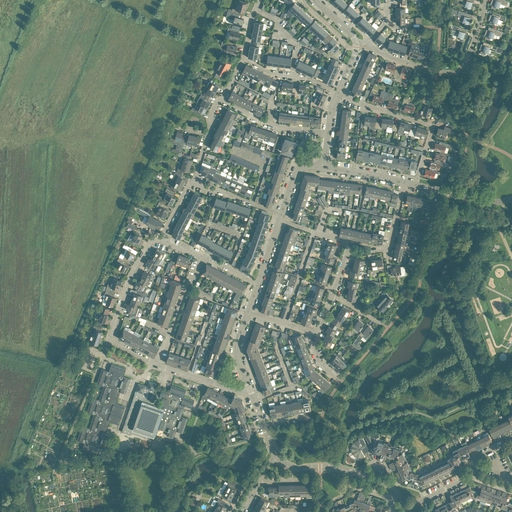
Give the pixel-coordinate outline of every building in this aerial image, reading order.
[(230,9),(230,11),(241,15),(242,11),(245,12),(248,2),(241,0),(236,0),(235,4),(237,6),(236,6),(235,9),(233,8),(232,10),(230,9)] [(293,13),(299,7),(291,0),(291,3),(290,3),(288,5),(291,7),(289,9),(293,13)] [(341,10),(347,4),(342,0),(337,6),(341,10)] [(467,7),(467,9),(470,10),(469,11),(470,12),(471,8),(473,9),(475,3),(472,2),(472,0),(461,0),(466,2),(464,6),(467,7),(466,7),(467,7)] [(510,2),(508,1),(505,0),(491,0),(490,4),(492,5),(491,9),(492,7),(495,9),(495,7),(496,7),(496,6),(498,7),(500,3),(509,6),(510,2)] [(348,15),(354,9),(349,5),(343,11),(348,15)] [(407,8),(407,5),(400,5),(400,8),(396,8),(396,13),(405,13),(405,8),(407,8)] [(298,17),(304,11),(299,7),(293,13),(298,17)] [(361,15),(358,13),(354,9),(348,15),(353,19),(355,17),(357,19),(361,15)] [(457,15),(461,16),(459,20),(464,22),(464,23),(465,23),(464,25),(467,26),(467,27),(469,24),(471,24),(473,19),(470,18),(471,15),(472,15),(459,10),(457,15)] [(240,18),(241,15),(230,11),(227,18),(234,20),(233,23),(242,26),(244,19),(240,18)] [(302,21),(308,15),(304,11),(298,17),(302,21)] [(490,14),(488,20),(490,21),(489,24),(490,23),(493,24),(493,22),(494,23),(494,22),(497,23),(498,19),(505,21),(506,17),(493,12),(494,13),(493,15),(490,14)] [(313,19),(308,15),(302,21),(307,25),(313,19)] [(367,21),(363,17),(361,15),(357,19),(359,21),(357,23),(361,27),(367,21)] [(313,31),(319,25),(315,21),(309,27),(313,31)] [(366,31),(372,25),(367,21),(361,27),(366,31)] [(452,24),(450,29),(452,29),(450,34),(457,36),(459,37),(460,38),(459,39),(462,41),(462,42),(464,38),(465,39),(467,33),(465,32),(466,30),(467,30),(453,25),(452,24)] [(318,35),(324,29),(319,25),(313,31),(318,35)] [(370,35),(376,29),(372,25),(366,31),(370,35)] [(486,29),(484,35),(486,36),(485,39),(486,38),(489,39),(489,37),(490,38),(490,37),(493,38),(494,34),(501,36),(502,32),(489,27),(490,28),(489,30),(486,29)] [(227,32),(226,37),(229,38),(238,40),(240,33),(239,33),(239,30),(228,28),(227,32)] [(322,39),(328,33),(324,29),(318,35),(322,39)] [(327,43),(333,37),(328,33),(322,39),(327,43)] [(386,37),(381,33),(375,40),(380,44),(381,43),(383,45),(387,41),(385,39),(386,37)] [(260,44),(261,35),(253,34),(252,40),(254,40),(254,43),(260,44)] [(336,43),(337,41),(333,37),(327,43),(331,47),(335,43),(336,43)] [(233,42),(225,41),(222,40),(221,45),(227,46),(226,51),(236,53),(237,46),(232,45),(233,42)] [(393,51),(396,42),(390,41),(389,43),(387,41),(383,45),(387,49),(393,51)] [(481,44),(479,50),(481,50),(480,54),(484,56),(485,55),(486,55),(487,54),(487,53),(489,48),(496,51),(496,50),(500,51),(502,48),(499,47),(497,46),(484,41),(484,42),(485,42),(484,45),(481,44)] [(399,52),(401,44),(396,42),(393,51),(399,52)] [(258,53),(259,47),(260,44),(254,43),(253,46),(251,45),(249,51),(258,53)] [(340,47),(336,43),(335,43),(331,47),(329,49),(334,53),(340,47)] [(407,46),(401,44),(399,52),(405,54),(407,46)] [(417,57),(420,46),(412,44),(408,55),(415,58),(415,57),(417,57)] [(429,49),(420,46),(417,57),(418,58),(418,59),(425,61),(429,49)] [(374,61),(376,56),(369,53),(368,56),(366,55),(365,58),(374,61)] [(372,67),(374,61),(365,58),(364,60),(365,61),(364,64),(372,67)] [(217,72),(215,77),(221,80),(223,75),(226,70),(227,71),(229,68),(227,67),(229,63),(223,60),(221,64),(220,63),(217,68),(219,69),(217,72)] [(301,71),(305,63),(299,61),(295,68),(301,71)] [(335,73),(338,67),(336,66),(337,64),(332,61),(331,64),(330,63),(328,69),(335,73)] [(306,73),(310,66),(305,63),(301,71),(306,73)] [(395,66),(387,63),(387,64),(386,64),(386,65),(383,64),(380,71),(390,75),(389,78),(395,80),(398,70),(395,68),(395,66)] [(369,72),(372,67),(364,64),(363,67),(361,66),(360,69),(369,72)] [(248,75),(251,68),(246,65),(242,72),(248,75)] [(312,76),(316,68),(310,66),(306,73),(312,76)] [(253,78),(257,71),(251,68),(248,75),(253,78)] [(401,71),(398,70),(395,80),(401,82),(403,75),(408,77),(410,70),(402,68),(401,71)] [(333,78),(335,73),(328,69),(325,75),(333,78)] [(367,78),(369,72),(360,69),(359,71),(360,72),(359,75),(367,78)] [(258,80),(262,73),(257,71),(253,78),(258,80)] [(264,83),(267,76),(262,73),(258,80),(264,83)] [(330,84),(333,78),(325,75),(323,80),(330,84)] [(364,83),(367,78),(359,75),(358,77),(357,77),(355,80),(364,83)] [(269,86),(273,79),(267,76),(264,83),(263,85),(268,88),(269,86)] [(274,89),(278,82),(273,79),(269,86),(274,89)] [(362,89),(364,83),(355,80),(354,82),(356,82),(354,86),(362,89)] [(210,81),(207,87),(216,91),(219,86),(221,87),(223,84),(217,81),(215,84),(210,81)] [(287,92),(288,83),(282,82),(282,86),(279,86),(278,92),(281,92),(281,91),(287,92)] [(295,94),(296,88),(293,87),(294,84),(288,83),(287,92),(292,92),(292,94),(295,94)] [(299,88),(296,88),(295,94),(298,95),(298,93),(304,94),(305,85),(299,84),(299,88)] [(213,97),(216,91),(207,87),(206,86),(203,92),(205,92),(203,95),(209,98),(210,95),(213,97)] [(359,94),(362,89),(354,86),(353,88),(352,88),(351,91),(359,94)] [(317,93),(315,96),(323,100),(326,95),(322,93),(323,90),(317,88),(315,93),(317,93)] [(385,102),(388,92),(382,90),(380,97),(374,95),(374,94),(374,93),(373,93),(371,92),(369,97),(369,98),(371,98),(372,98),(373,98),(373,99),(372,99),(372,100),(372,102),(380,104),(381,101),(385,102)] [(234,101),(237,94),(232,91),(228,99),(234,101)] [(394,94),(388,92),(385,102),(388,103),(387,106),(395,109),(398,100),(392,98),(394,94)] [(209,98),(203,95),(201,94),(197,102),(198,103),(207,108),(210,102),(207,101),(209,98)] [(239,104),(243,97),(237,94),(234,101),(239,104)] [(244,96),(243,97),(239,104),(244,107),(248,100),(248,98),(248,97),(246,96),(244,96)] [(323,100),(315,96),(313,101),(312,101),(310,104),(315,106),(316,106),(317,104),(321,105),(323,100)] [(404,96),(401,107),(404,108),(404,110),(412,113),(415,104),(409,102),(410,98),(404,96)] [(250,110),(253,103),(248,100),(244,107),(250,110)] [(207,108),(198,103),(195,108),(196,109),(194,112),(200,115),(202,112),(204,113),(207,108)] [(255,113),(259,106),(253,103),(250,110),(255,113)] [(260,116),(264,108),(259,106),(255,113),(260,116)] [(420,109),(418,116),(424,117),(425,115),(429,116),(432,108),(425,106),(423,110),(420,109)] [(228,109),(225,115),(232,119),(232,118),(235,120),(238,114),(228,109)] [(235,120),(232,119),(225,115),(222,120),(230,124),(232,125),(235,120)] [(446,124),(449,122),(444,115),(438,120),(440,122),(443,120),(446,124)] [(369,126),(371,117),(365,116),(365,120),(362,120),(361,126),(364,127),(364,125),(369,126)] [(378,129),(379,122),(376,122),(376,118),(371,117),(369,126),(369,128),(375,129),(375,128),(378,129)] [(387,128),(388,119),(382,118),(382,122),(379,122),(378,129),(381,129),(381,127),(387,128)] [(395,131),(396,124),(393,124),(393,120),(388,119),(387,128),(387,130),(392,130),(395,131)] [(232,125),(230,124),(222,120),(220,125),(229,130),(232,125)] [(403,133),(403,132),(406,123),(401,121),(399,125),(396,124),(395,131),(403,133)] [(411,136),(413,129),(410,129),(411,125),(406,123),(403,132),(409,133),(408,135),(411,136)] [(226,136),(229,130),(220,125),(217,131),(226,136)] [(253,135),(256,127),(251,125),(248,134),(253,135)] [(420,137),(422,128),(417,126),(416,130),(413,129),(411,136),(414,137),(415,135),(420,137)] [(257,140),(258,137),(261,129),(256,127),(253,135),(252,138),(257,140)] [(439,128),(436,135),(444,138),(446,134),(449,135),(451,129),(445,127),(444,130),(439,128)] [(428,130),(422,128),(420,137),(425,138),(428,130)] [(264,139),(267,130),(261,129),(258,137),(264,139)] [(269,141),(272,132),(267,130),(264,139),(269,141)] [(183,143),(185,137),(182,136),(183,133),(177,131),(176,134),(172,133),(171,138),(171,140),(172,142),(174,143),(178,144),(177,149),(181,150),(183,143)] [(224,141),(226,136),(217,131),(214,136),(215,137),(216,137),(221,140),(224,141)] [(277,134),(272,132),(269,141),(274,142),(277,134)] [(193,144),(195,136),(189,134),(188,137),(185,137),(183,143),(187,144),(186,144),(192,146),(193,144)] [(201,138),(195,136),(193,144),(199,146),(201,138)] [(225,142),(224,141),(221,140),(216,137),(215,137),(213,142),(220,146),(222,147),(225,142)] [(285,139),(283,145),(294,149),(296,142),(285,139)] [(217,151),(220,146),(213,142),(210,148),(217,151)] [(433,149),(442,152),(444,153),(444,152),(446,147),(451,149),(452,145),(442,142),(441,145),(435,143),(433,149)] [(292,155),(294,149),(283,145),(281,151),(292,155)] [(362,159),(364,151),(358,149),(356,159),(358,159),(359,158),(362,159)] [(385,164),(388,154),(382,152),(381,155),(379,164),(382,165),(382,163),(385,164)] [(449,154),(444,152),(444,153),(442,152),(441,154),(436,153),(434,159),(436,160),(443,162),(444,162),(444,159),(446,159),(447,159),(448,158),(449,154)] [(189,159),(190,156),(189,156),(182,154),(180,162),(190,166),(192,160),(189,159)] [(289,159),(290,157),(281,154),(279,159),(287,162),(288,159),(289,159)] [(409,169),(411,160),(411,159),(405,158),(403,169),(405,170),(406,169),(409,169)] [(286,165),(287,162),(279,159),(277,165),(286,168),(287,166),(286,165)] [(417,161),(411,160),(409,169),(412,170),(412,169),(415,169),(417,161)] [(447,166),(448,163),(444,162),(443,162),(436,160),(436,162),(431,161),(429,167),(431,168),(432,168),(439,170),(440,165),(445,166),(446,166),(447,166)] [(189,172),(190,166),(180,162),(177,171),(185,174),(186,171),(189,172)] [(207,176),(211,166),(202,162),(200,171),(202,172),(201,173),(207,176)] [(285,171),(286,168),(277,165),(275,171),(283,173),(284,170),(285,171)] [(215,172),(216,169),(211,166),(207,176),(206,177),(211,180),(212,178),(215,172)] [(439,170),(432,168),(431,168),(431,171),(426,169),(424,175),(433,178),(435,173),(438,174),(439,170)] [(183,177),(185,174),(177,171),(176,171),(172,179),(176,181),(183,184),(186,179),(183,177)] [(217,182),(222,172),(219,171),(217,173),(215,172),(212,178),(211,180),(217,182)] [(282,176),(283,173),(275,171),(273,176),(282,179),(283,177),(282,176)] [(223,185),(226,177),(223,176),(224,173),(222,172),(217,182),(223,185)] [(227,174),(226,177),(223,185),(228,187),(231,179),(233,177),(227,174)] [(319,179),(319,176),(305,175),(300,187),(302,187),(308,189),(309,189),(311,184),(318,185),(319,179)] [(281,182),(282,179),(273,176),(271,182),(279,185),(280,182),(281,182)] [(234,189),(237,182),(238,179),(233,177),(231,179),(228,187),(234,189)] [(239,192),(242,184),(244,181),(238,178),(238,179),(237,182),(234,189),(239,192)] [(180,190),(183,184),(176,181),(173,186),(171,185),(170,188),(176,191),(177,188),(180,190)] [(279,185),(271,182),(269,188),(278,191),(279,188),(278,188),(279,185)] [(245,194),(248,186),(242,184),(239,192),(245,194)] [(254,189),(248,186),(245,194),(250,196),(254,189)] [(369,198),(370,195),(372,187),(366,186),(364,197),(369,198)] [(310,190),(309,189),(308,189),(302,187),(300,192),(308,195),(310,190)] [(166,193),(164,198),(169,201),(168,203),(172,205),(176,198),(173,197),(175,192),(167,188),(164,192),(166,193)] [(278,193),(278,191),(269,188),(267,193),(275,196),(276,193),(278,193)] [(195,193),(192,198),(199,202),(202,197),(195,193)] [(274,199),(275,196),(267,193),(266,199),(274,202),(275,200),(274,199)] [(416,205),(418,197),(413,196),(409,210),(409,211),(412,212),(413,205),(416,205)] [(197,207),(199,202),(192,198),(189,203),(197,207)] [(219,208),(222,200),(216,198),(213,206),(219,208)] [(274,205),(274,202),(266,199),(264,205),(271,208),(272,204),(274,205)] [(228,202),(227,202),(222,200),(219,208),(225,210),(225,209),(228,202)] [(435,209),(436,206),(433,205),(434,201),(428,200),(427,208),(426,211),(431,212),(432,209),(435,209)] [(231,211),(234,203),(228,201),(227,202),(228,202),(225,209),(231,211)] [(159,202),(157,207),(160,208),(157,214),(153,211),(151,214),(158,217),(159,215),(165,218),(169,210),(167,210),(169,207),(159,202)] [(194,213),(197,207),(189,203),(186,208),(186,209),(193,212),(193,213),(194,213)] [(237,213),(239,205),(234,203),(231,211),(237,213)] [(242,215),(245,207),(239,205),(237,213),(242,215)] [(248,217),(251,209),(245,207),(242,215),(248,217)] [(186,209),(186,208),(185,208),(182,213),(190,217),(193,213),(193,212),(186,209)] [(306,212),(303,210),(295,208),(293,213),(295,213),(301,215),(305,216),(306,212)] [(267,215),(268,212),(262,210),(259,219),(260,219),(267,221),(269,215),(267,215)] [(187,223),(190,217),(182,213),(179,219),(187,223)] [(306,217),(305,216),(301,215),(295,213),(293,218),(304,222),(306,217)] [(149,216),(145,223),(150,226),(149,226),(152,228),(153,227),(155,228),(155,227),(159,229),(163,223),(149,216)] [(184,228),(187,223),(179,219),(177,224),(184,228)] [(268,221),(267,221),(260,219),(258,224),(266,227),(268,221)] [(184,228),(177,224),(174,230),(175,230),(182,233),(184,228)] [(264,233),(266,227),(258,224),(256,230),(264,233)] [(297,235),(298,230),(289,226),(287,231),(288,232),(295,234),(295,235),(297,235)] [(182,234),(182,233),(175,230),(172,235),(179,239),(182,234)] [(262,238),(264,233),(256,230),(254,236),(262,238)] [(382,243),(384,235),(385,231),(379,230),(378,234),(377,242),(382,243)] [(298,236),(297,235),(295,235),(295,234),(288,232),(287,231),(285,237),(296,241),(298,236)] [(131,233),(128,240),(134,243),(140,247),(143,242),(140,240),(142,236),(135,233),(134,235),(131,233)] [(203,245),(207,237),(201,234),(197,242),(203,245)] [(260,244),(262,238),(254,236),(252,241),(260,244)] [(212,241),(212,240),(207,237),(203,245),(208,248),(212,241)] [(294,246),(296,241),(285,237),(283,242),(291,245),(294,246)] [(408,242),(409,240),(398,237),(396,242),(407,245),(409,245),(410,243),(408,242)] [(217,244),(212,241),(208,248),(207,249),(213,251),(217,244)] [(258,250),(260,244),(252,241),(250,247),(258,250)] [(290,250),(291,245),(283,242),(281,247),(290,250)] [(326,248),(328,248),(335,250),(336,245),(328,242),(326,248)] [(218,254),(222,247),(217,244),(213,251),(218,254)] [(121,253),(119,257),(129,262),(131,258),(133,259),(136,254),(138,251),(135,250),(128,246),(123,254),(121,253)] [(224,257),(228,249),(222,247),(218,254),(224,257)] [(256,256),(258,250),(250,247),(248,253),(256,256)] [(288,255),(290,250),(281,247),(280,252),(288,255)] [(328,248),(326,255),(332,257),(335,250),(328,248)] [(157,249),(154,254),(162,258),(163,259),(166,254),(164,253),(165,251),(160,250),(160,251),(157,249)] [(229,260),(233,252),(228,249),(224,257),(229,260)] [(253,262),(256,256),(248,253),(245,258),(253,262)] [(406,255),(405,255),(394,253),(393,258),(398,259),(397,262),(404,263),(406,255)] [(150,260),(158,264),(162,258),(154,254),(150,260)] [(181,265),(184,256),(179,254),(176,263),(181,265)] [(335,257),(332,257),(326,255),(324,260),(333,263),(335,257)] [(184,256),(181,265),(187,266),(186,267),(189,268),(190,265),(187,264),(189,258),(184,256)] [(127,265),(129,262),(119,257),(117,260),(120,262),(120,264),(118,268),(120,269),(119,269),(120,270),(121,269),(126,272),(129,267),(127,265)] [(315,259),(309,257),(306,263),(309,264),(312,265),(315,259)] [(253,262),(245,258),(242,263),(250,267),(253,262)] [(149,259),(146,264),(152,268),(150,271),(154,273),(159,265),(158,264),(150,260),(149,259)] [(287,266),(284,265),(276,262),(274,267),(285,271),(287,266)] [(247,273),(250,267),(242,263),(239,269),(247,273)] [(321,269),(324,270),(324,269),(330,271),(332,266),(323,263),(321,269)] [(207,276),(212,267),(207,264),(202,273),(207,276)] [(391,265),(387,265),(388,273),(391,273),(392,275),(401,274),(401,276),(405,275),(404,269),(405,269),(404,266),(400,266),(400,265),(391,267),(391,265)] [(212,278),(217,269),(212,267),(207,276),(212,278)] [(217,281),(222,272),(217,269),(212,278),(217,281)] [(280,277),(282,272),(274,269),(272,274),(280,277)] [(327,278),(330,271),(324,269),(324,270),(321,276),(327,278)] [(144,271),(142,276),(150,280),(152,275),(144,271)] [(222,284),(227,275),(222,272),(217,281),(222,284)] [(283,278),(280,277),(272,274),(270,279),(279,282),(281,283),(283,278)] [(326,284),(327,278),(321,276),(317,274),(315,280),(326,284)] [(227,286),(232,277),(227,275),(222,284),(227,286)] [(146,286),(150,280),(142,276),(138,282),(146,286)] [(232,289),(237,280),(232,277),(227,286),(232,289)] [(108,284),(106,289),(115,292),(116,288),(119,289),(122,281),(113,278),(111,285),(108,284)] [(281,283),(279,282),(270,279),(269,285),(277,287),(277,288),(279,289),(281,283)] [(180,289),(182,283),(172,280),(170,285),(180,289)] [(237,292),(242,283),(237,280),(232,289),(237,292)] [(146,287),(146,286),(138,282),(137,281),(134,286),(137,288),(136,291),(138,291),(144,294),(148,287),(146,287)] [(242,294),(247,285),(242,283),(237,292),(233,300),(236,302),(241,294),(242,294)] [(178,294),(180,289),(170,285),(169,291),(178,294)] [(277,288),(277,287),(269,285),(267,290),(275,292),(278,293),(279,289),(277,288)] [(314,291),(316,291),(322,293),(324,288),(316,285),(314,291)] [(115,292),(106,289),(105,294),(107,295),(105,299),(108,299),(106,303),(113,306),(114,302),(115,302),(117,298),(113,297),(115,292)] [(147,294),(144,294),(138,291),(137,294),(134,293),(132,298),(138,300),(140,301),(141,301),(144,302),(147,294)] [(177,299),(178,294),(169,291),(167,296),(177,299)] [(320,300),(322,293),(316,291),(314,298),(320,300)] [(380,303),(376,307),(379,310),(379,309),(383,312),(386,308),(385,308),(393,299),(386,293),(382,298),(384,299),(380,303)] [(191,295),(189,300),(198,304),(202,305),(204,299),(200,298),(192,295),(191,295)] [(175,305),(177,299),(167,296),(165,302),(175,305)] [(314,298),(312,297),(310,302),(318,305),(320,300),(314,298)] [(136,307),(138,300),(132,298),(130,304),(130,305),(136,307)] [(196,309),(198,304),(189,300),(187,306),(196,309)] [(175,305),(165,302),(163,307),(173,310),(175,305)] [(303,302),(301,309),(307,311),(313,313),(313,314),(315,315),(317,309),(315,308),(315,306),(303,302)] [(138,308),(136,307),(130,305),(130,304),(128,304),(126,309),(129,310),(128,313),(136,316),(138,308)] [(275,309),(270,308),(263,305),(263,306),(261,311),(273,315),(275,309)] [(102,310),(98,320),(108,323),(109,319),(107,318),(108,315),(107,314),(109,309),(102,306),(100,310),(102,310)] [(195,314),(196,309),(187,306),(185,311),(195,314)] [(343,306),(340,311),(345,315),(347,316),(350,311),(343,306)] [(171,316),(173,310),(163,307),(161,312),(171,316)] [(235,316),(237,311),(225,307),(223,312),(226,313),(235,316)] [(193,320),(195,314),(185,311),(183,316),(193,320)] [(310,320),(313,314),(313,313),(307,311),(306,314),(304,313),(302,317),(304,318),(310,320)] [(342,321),(345,315),(340,311),(336,318),(342,321)] [(169,321),(171,316),(161,312),(160,318),(169,321)] [(233,322),(235,316),(226,313),(224,318),(233,322)] [(193,320),(183,316),(181,322),(191,325),(193,320)] [(339,326),(342,321),(336,318),(334,316),(331,322),(339,326)] [(308,326),(310,320),(304,318),(302,317),(300,323),(308,326)] [(167,327),(169,321),(160,318),(158,323),(167,327)] [(233,322),(224,318),(222,324),(232,327),(233,322)] [(363,325),(362,325),(364,323),(359,319),(356,324),(354,323),(353,325),(351,327),(348,332),(347,334),(350,336),(354,331),(357,333),(359,330),(361,326),(362,327),(363,325)] [(189,331),(191,325),(181,322),(179,327),(189,331)] [(102,325),(95,323),(93,326),(97,327),(96,329),(95,329),(93,335),(91,334),(90,338),(92,339),(91,343),(97,345),(99,342),(101,342),(102,339),(101,339),(101,336),(102,332),(99,331),(100,329),(101,329),(102,325)] [(264,332),(265,327),(256,323),(254,329),(264,332)] [(230,332),(232,327),(222,324),(220,329),(230,332)] [(372,331),(373,329),(369,325),(365,329),(364,328),(352,344),(355,346),(363,337),(366,340),(371,334),(370,333),(371,332),(372,331)] [(326,331),(328,332),(334,335),(336,331),(329,326),(326,331)] [(125,327),(124,329),(119,338),(124,341),(129,331),(130,329),(129,328),(128,328),(126,327),(125,327)] [(187,336),(189,331),(179,327),(177,333),(187,336)] [(230,332),(220,329),(218,335),(228,338),(230,332)] [(262,337),(264,332),(254,329),(252,334),(262,337)] [(129,343),(134,334),(129,331),(124,341),(129,343)] [(330,341),(334,335),(328,332),(324,338),(330,341)] [(185,342),(187,336),(177,333),(175,338),(185,342)] [(134,346),(139,337),(134,334),(129,343),(134,346)] [(260,343),(262,337),(252,334),(250,339),(260,343)] [(301,334),(289,339),(291,344),(303,339),(301,334)] [(226,343),(228,338),(218,335),(216,340),(226,343)] [(139,349),(144,340),(139,337),(134,346),(139,349)] [(144,352),(149,342),(150,340),(145,337),(144,340),(139,349),(144,352)] [(332,342),(330,341),(324,338),(322,343),(329,348),(332,342)] [(258,348),(260,343),(250,339),(247,348),(258,348)] [(305,344),(303,339),(291,344),(293,349),(297,348),(305,344)] [(224,349),(226,343),(216,340),(214,345),(224,349)] [(149,354),(154,345),(149,342),(144,352),(149,354)] [(307,349),(305,344),(297,348),(299,353),(307,349)] [(154,357),(159,348),(154,345),(149,354),(154,357)] [(224,349),(214,345),(213,351),(221,354),(222,354),(224,349)] [(260,353),(258,348),(247,348),(250,357),(260,353)] [(309,355),(307,349),(299,353),(301,358),(309,355)] [(221,354),(213,351),(211,350),(209,356),(219,359),(221,354)] [(171,364),(175,354),(169,353),(166,362),(171,364)] [(262,359),(260,353),(250,357),(253,363),(262,359)] [(335,366),(340,359),(342,356),(338,353),(330,362),(335,366)] [(177,366),(180,356),(175,354),(171,364),(177,366)] [(303,363),(311,360),(309,355),(301,358),(303,363)] [(182,368),(186,358),(180,356),(177,366),(182,368)] [(217,364),(219,359),(209,356),(208,361),(217,364)] [(188,370),(191,360),(186,358),(182,368),(188,370)] [(264,364),(262,359),(253,363),(255,368),(264,364)] [(344,363),(340,359),(335,366),(339,369),(344,363)] [(313,365),(311,360),(303,363),(305,368),(313,365)] [(216,370),(217,364),(208,361),(206,366),(216,370)] [(110,421),(119,424),(125,406),(116,403),(120,391),(125,393),(130,378),(123,376),(126,369),(111,364),(109,371),(102,369),(97,383),(104,385),(99,399),(92,397),(87,411),(94,414),(89,428),(82,425),(77,440),(84,442),(82,449),(96,454),(99,447),(106,450),(111,435),(106,434),(110,421)] [(266,369),(264,364),(255,368),(257,373),(266,369)] [(307,375),(315,370),(313,365),(305,368),(307,375)] [(214,376),(216,370),(206,366),(204,372),(214,376)] [(268,375),(266,369),(257,373),(259,378),(268,375)] [(313,380),(319,373),(315,370),(307,375),(313,380)] [(317,383),(323,377),(319,373),(313,380),(317,383)] [(270,380),(268,375),(259,378),(261,384),(270,380)] [(321,387),(327,380),(323,377),(317,383),(321,387)] [(272,385),(270,380),(261,384),(263,389),(272,385)] [(325,391),(331,384),(327,380),(321,387),(325,391)] [(154,437),(157,428),(164,408),(153,404),(157,394),(154,393),(153,393),(156,384),(149,381),(147,386),(138,383),(136,391),(137,391),(136,394),(135,394),(122,432),(131,435),(132,433),(146,438),(147,434),(154,437)] [(181,416),(183,409),(184,406),(188,407),(190,399),(184,397),(186,390),(172,385),(169,392),(162,390),(159,397),(163,398),(161,405),(164,407),(164,408),(157,428),(167,432),(166,435),(173,437),(176,430),(183,433),(188,418),(181,416)] [(275,391),(272,385),(263,389),(265,395),(275,391)] [(207,400),(208,397),(213,390),(208,387),(204,394),(203,394),(202,397),(207,400)] [(213,400),(217,392),(213,390),(208,397),(213,400)] [(218,402),(222,395),(217,392),(213,400),(218,402)] [(223,405),(227,397),(222,395),(218,402),(223,405)] [(234,408),(242,400),(234,396),(232,400),(229,405),(234,407),(234,408)] [(232,400),(227,397),(223,405),(228,408),(229,405),(232,400)] [(246,409),(242,400),(234,408),(236,413),(243,410),(246,409)] [(245,415),(243,410),(236,413),(235,413),(237,418),(245,415)] [(247,420),(245,415),(237,418),(239,423),(247,420)] [(511,422),(508,415),(487,425),(493,437),(497,435),(498,437),(500,435),(499,434),(507,430),(508,432),(511,431),(510,429),(511,427),(511,422)] [(249,425),(247,420),(239,423),(240,428),(249,425)] [(251,430),(249,425),(240,428),(242,434),(251,430)] [(253,436),(251,430),(242,434),(244,439),(253,436)] [(493,443),(491,438),(489,434),(483,437),(488,446),(493,443)] [(368,435),(365,437),(371,449),(374,455),(377,453),(379,448),(382,449),(383,443),(378,441),(377,444),(374,446),(368,435)] [(352,445),(351,448),(352,451),(353,454),(356,456),(359,457),(362,457),(364,456),(365,457),(364,455),(369,451),(362,437),(359,438),(359,437),(358,437),(358,440),(356,441),(353,443),(352,445)] [(488,446),(483,437),(478,439),(482,448),(488,446)] [(482,448),(478,439),(473,442),(477,451),(482,448)] [(477,451),(473,442),(468,444),(472,453),(477,451)] [(399,449),(383,443),(382,449),(379,448),(377,453),(392,458),(394,459),(396,464),(395,465),(393,462),(389,464),(392,470),(394,469),(392,466),(401,462),(400,459),(405,457),(403,452),(404,452),(402,448),(399,447),(399,449)] [(472,453),(468,444),(467,444),(462,447),(465,452),(462,453),(465,458),(467,457),(468,461),(474,458),(472,454),(472,453)] [(465,452),(462,447),(457,449),(460,454),(457,455),(460,460),(462,459),(466,467),(469,466),(465,458),(462,453),(465,452)] [(408,464),(405,457),(400,459),(401,462),(392,466),(394,469),(397,467),(398,469),(408,464)] [(460,466),(458,461),(457,460),(454,459),(453,457),(448,460),(450,465),(452,464),(455,469),(456,472),(459,471),(458,467),(460,466)] [(450,465),(448,460),(443,462),(445,467),(448,466),(450,471),(452,475),(455,473),(453,470),(455,469),(452,464),(450,465)] [(445,467),(443,462),(438,464),(440,469),(443,468),(445,473),(447,477),(450,476),(448,472),(450,471),(448,466),(445,467)] [(412,472),(408,464),(398,469),(399,471),(396,473),(397,476),(406,472),(407,474),(412,472)] [(440,469),(438,464),(433,467),(435,472),(438,471),(440,476),(442,479),(445,478),(443,474),(445,473),(443,468),(440,469)] [(435,472),(433,467),(428,469),(430,474),(433,473),(435,478),(437,482),(440,480),(438,477),(440,476),(438,471),(435,472)] [(430,474),(428,469),(423,471),(426,476),(428,475),(431,480),(430,481),(432,484),(435,483),(433,479),(435,478),(433,473),(430,474)] [(426,476),(423,471),(418,474),(421,479),(423,478),(427,486),(430,485),(429,481),(430,481),(431,480),(428,475),(426,476)] [(421,479),(418,474),(415,473),(413,478),(416,479),(415,481),(419,482),(421,485),(423,484),(425,488),(427,486),(423,478),(421,479)] [(228,481),(224,489),(234,494),(236,489),(234,487),(235,485),(228,481)] [(467,487),(466,483),(463,485),(467,494),(469,492),(472,497),(475,498),(477,493),(479,494),(481,489),(482,485),(479,484),(478,487),(478,488),(476,493),(474,492),(475,490),(471,489),(470,486),(467,487)] [(467,494),(463,485),(460,486),(462,490),(460,491),(462,496),(465,495),(467,500),(472,497),(469,492),(467,494)] [(487,490),(486,490),(484,490),(486,486),(482,485),(481,489),(479,494),(477,493),(475,498),(480,500),(482,495),(485,496),(487,490)] [(492,492),(491,492),(489,491),(491,488),(487,486),(486,490),(487,490),(485,496),(482,495),(480,500),(485,502),(487,497),(490,497),(492,492)] [(460,491),(458,487),(455,489),(457,492),(455,493),(457,498),(460,497),(462,502),(467,500),(465,495),(462,496),(460,491)] [(497,494),(496,494),(494,493),(496,489),(493,488),(491,492),(492,492),(490,497),(487,497),(485,502),(491,504),(492,498),(495,499),(497,494)] [(231,499),(234,494),(224,489),(220,496),(227,500),(228,497),(231,499)] [(455,493),(453,489),(450,491),(452,495),(450,496),(452,501),(453,502),(456,503),(457,505),(457,504),(462,502),(460,497),(457,498),(455,493)] [(502,496),(501,496),(499,495),(501,491),(498,490),(496,494),(497,494),(495,499),(492,498),(491,504),(496,506),(497,500),(500,501),(502,496)] [(358,506),(361,497),(363,493),(360,491),(358,496),(357,500),(354,499),(353,502),(349,504),(350,505),(348,507),(350,511),(353,511),(355,505),(358,506)] [(505,497),(506,493),(503,492),(501,496),(502,496),(500,501),(497,500),(496,506),(503,508),(505,503),(507,498),(505,497)] [(266,506),(269,501),(261,497),(258,502),(266,506)] [(357,511),(361,511),(365,503),(363,502),(364,498),(361,497),(358,506),(355,505),(353,511),(357,511)] [(439,497),(436,498),(438,503),(443,511),(441,511),(445,511),(445,510),(447,509),(445,504),(443,505),(439,497)] [(218,498),(214,506),(224,511),(227,507),(224,505),(225,502),(218,498)] [(453,507),(452,506),(450,501),(448,503),(446,499),(443,500),(445,504),(447,509),(445,510),(445,511),(451,511),(450,508),(453,507)] [(367,503),(365,503),(361,511),(370,511),(371,510),(368,510),(371,501),(368,500),(367,503)] [(265,508),(266,506),(258,502),(256,507),(263,511),(264,511),(265,511),(266,509),(265,508)]
